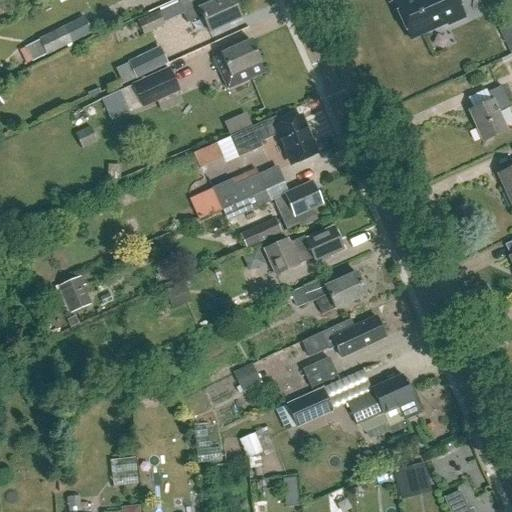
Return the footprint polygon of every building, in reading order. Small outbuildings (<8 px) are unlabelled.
[(221,0),(207,7),(204,0),(180,0),(177,2),(188,25),(202,18),(210,34),(241,20),(231,0),(221,0)] [(467,20),(465,17),(457,0),(408,0),(396,5),(412,41),(449,24),(450,28),(467,20)] [(144,36),(164,27),(158,13),(137,22),(144,36)] [(511,54),(511,53),(511,19),(498,26),(511,54)] [(47,56),(64,48),(56,31),(39,40),(40,41),(25,48),(32,62),(47,55),(47,56)] [(228,91),(263,75),(264,73),(261,65),(251,43),(214,59),(228,91)] [(140,57),(128,63),(136,80),(146,75),(148,74),(140,57)] [(143,109),(180,92),(169,68),(132,85),(143,109)] [(484,143),(507,133),(498,113),(507,108),(499,90),(490,94),(493,101),(470,111),(484,143)] [(318,156),(301,119),(280,129),(277,120),(231,140),(240,160),(267,148),(265,143),(280,136),(294,167),(318,156)] [(75,135),(82,150),(95,144),(88,129),(75,135)] [(211,162),(205,149),(192,154),(198,168),(211,162)] [(511,205),(511,169),(498,176),(511,205)] [(265,191),(258,176),(234,187),(231,181),(212,189),(222,210),(240,202),(241,202),(259,193),(265,191)] [(300,230),(317,222),(313,211),(322,207),(312,184),(285,196),(285,197),(273,202),(287,232),(299,226),(300,230)] [(265,205),(259,193),(241,202),(246,213),(265,205)] [(260,244),(282,234),(275,219),(253,230),(260,244)] [(344,252),(334,231),(322,236),(321,235),(307,241),(306,239),(290,245),(288,241),(265,251),(276,277),(314,261),(316,266),(331,260),(330,257),(344,252)] [(190,256),(184,259),(182,267),(189,272),(196,269),(197,261),(190,256)] [(299,308),(315,301),(321,316),(334,310),(335,310),(366,297),(356,274),(325,288),(322,280),(292,292),(299,308)] [(70,314),(91,305),(79,278),(58,286),(70,314)] [(165,292),(173,310),(187,304),(179,287),(165,292)] [(75,317),(68,321),(71,328),(78,324),(75,317)] [(385,338),(376,318),(353,328),(350,320),(320,334),(301,343),(309,358),(327,350),(328,351),(336,348),(340,358),(357,350),(357,351),(385,338)] [(311,390),(337,378),(328,359),(303,371),(311,390)] [(234,375),(242,393),(258,385),(249,367),(234,375)] [(408,390),(403,378),(372,392),(373,395),(347,406),(357,428),(383,417),(383,418),(399,411),(405,423),(423,415),(412,388),(408,390)] [(296,429),(333,413),(322,389),(286,405),(296,429)] [(247,460),(263,453),(255,434),(239,441),(247,460)] [(120,460),(122,481),(141,479),(139,458),(120,460)] [(403,500),(413,498),(412,490),(429,486),(425,467),(397,473),(403,500)] [(80,511),(79,497),(67,498),(68,511),(80,511)] [(450,511),(468,511),(469,511),(463,499),(448,506),(450,511)]
